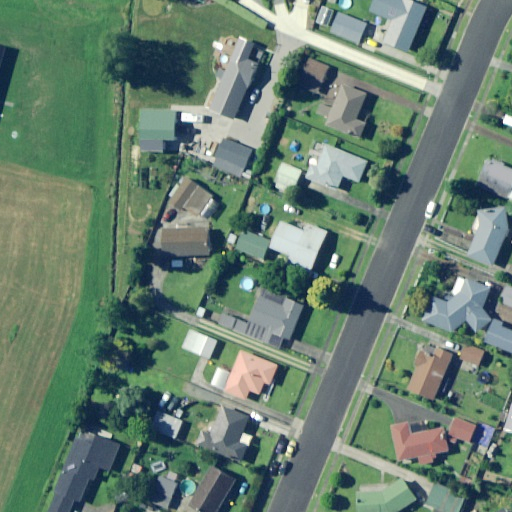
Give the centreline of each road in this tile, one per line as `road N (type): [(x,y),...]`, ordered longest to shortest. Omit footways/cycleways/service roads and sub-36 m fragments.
road 1 (residential): [(456,96),(289,511)]
road 2 (residential): [(286,27),(456,96)]
